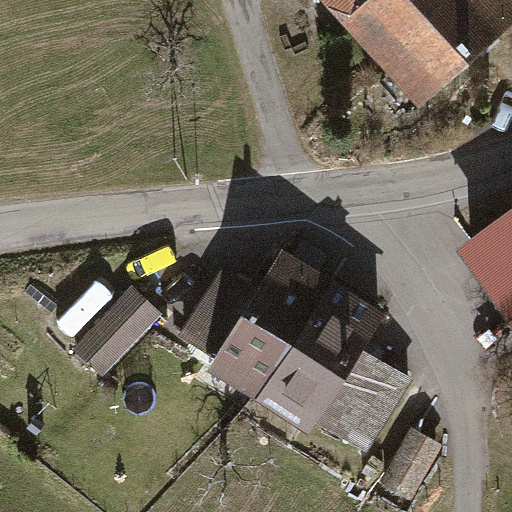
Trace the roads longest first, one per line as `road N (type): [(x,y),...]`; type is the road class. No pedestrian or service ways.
road 1 (tertiary): [(0,232),(384,188)]
road 2 (unclassified): [(384,188),(424,268),(457,367),(468,431),(468,511)]
road 3 (track): [(239,0),(301,197)]
road 4 (tertiary): [(384,188),(511,160)]
